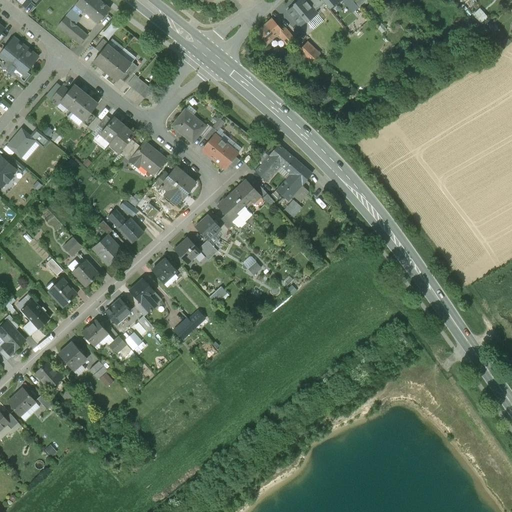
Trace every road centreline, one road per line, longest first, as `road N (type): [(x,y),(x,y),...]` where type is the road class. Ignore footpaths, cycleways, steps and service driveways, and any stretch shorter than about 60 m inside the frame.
road 1 (secondary): [(209,55),(378,220),(511,405)]
road 2 (residential): [(0,387),(222,186)]
